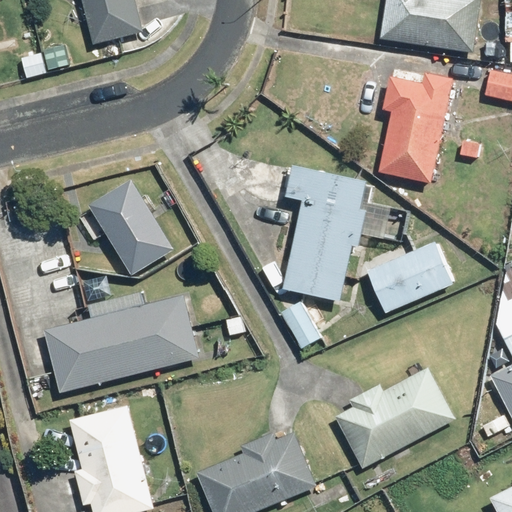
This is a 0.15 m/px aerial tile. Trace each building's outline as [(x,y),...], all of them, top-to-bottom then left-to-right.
[(140,0),(87,0),(99,45),(149,32),(140,0)] [(481,0),(393,0),(388,35),(473,49),(481,0)] [(45,53),(25,57),(30,80),(50,76),(45,53)] [(511,68),(494,65),(489,98),(511,101),(511,68)] [(386,172),(434,181),(451,86),(403,77),(386,172)] [(291,288),(343,299),(367,184),(315,173),(291,288)] [(141,182),(97,207),(137,277),(181,252),(141,182)] [(378,275),(392,308),(453,283),(439,250),(378,275)] [(215,295),(192,300),(197,323),(220,318),(215,295)] [(55,330),(68,386),(200,356),(187,299),(55,330)] [(305,302),(285,312),(306,351),(325,340),(305,302)] [(344,415),(370,464),(453,420),(427,371),(344,415)] [(97,511),(129,511),(152,507),(129,411),(76,423),(97,511)] [(203,469),(221,511),(251,511),(315,485),(291,431),(203,469)] [(511,511),(511,495),(494,505),(498,511),(511,511)]
